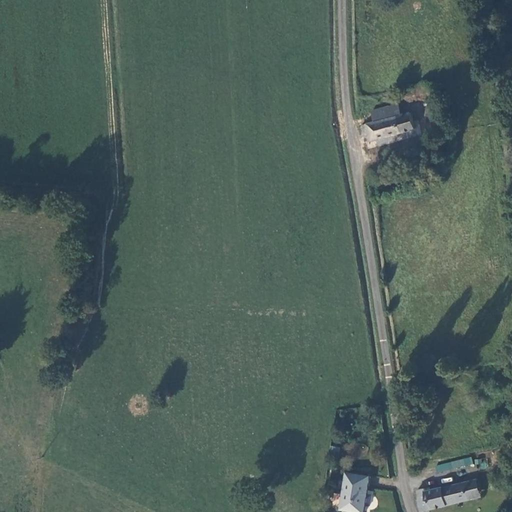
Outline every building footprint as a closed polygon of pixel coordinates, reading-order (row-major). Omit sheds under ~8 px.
[(375,121),(363,123),(368,142),(414,128),(411,113),(401,114),(398,103),(373,111),(375,121)] [(435,465),(437,473),(473,465),(471,457),(435,465)] [(374,475),(352,472),(346,508),(368,511),(374,475)] [(478,479),(466,482),(471,500),(483,497),(478,479)] [(420,500),(419,500),(421,511),(422,511),(471,500),(466,482),(427,490),(426,488),(418,490),(420,500)]
